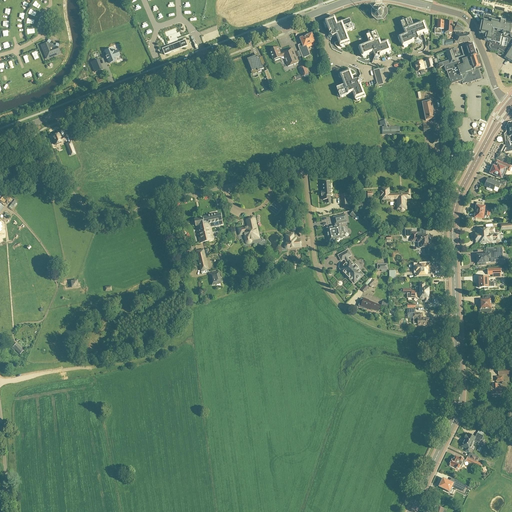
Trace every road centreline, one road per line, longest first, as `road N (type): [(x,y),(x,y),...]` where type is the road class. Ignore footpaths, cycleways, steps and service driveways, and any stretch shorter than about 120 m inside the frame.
road 1 (tertiary): [(0,137),(314,14)]
road 2 (primary): [(454,417),(452,225),(474,163)]
road 3 (track): [(0,381),(153,356),(190,317)]
road 4 (residential): [(159,201),(102,221),(51,179),(0,184)]
road 5 (residential): [(304,169),(474,163)]
road 6 (residential): [(304,169),(314,258),(346,311)]
road 7 (residential): [(159,201),(304,169)]
